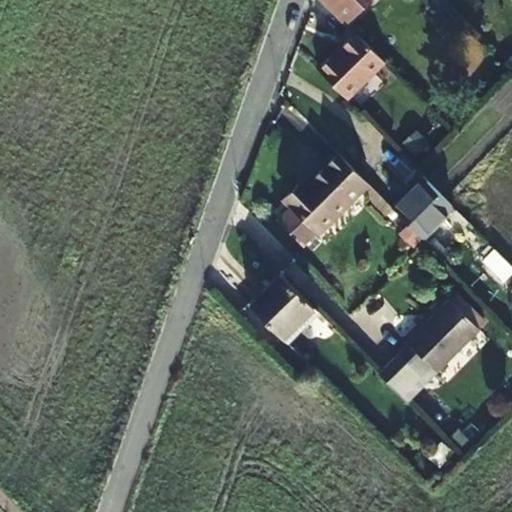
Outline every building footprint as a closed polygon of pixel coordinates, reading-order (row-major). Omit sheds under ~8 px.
[(329,0),(345,16),(361,0),(329,0)] [(393,0),(386,0),(373,13),(384,23),(400,6),(393,0)] [(341,40),(313,69),(342,97),(384,56),(350,21),(336,34),(341,40)] [(317,233),(365,182),(335,153),(300,189),(297,186),(282,200),(317,233)] [(420,178),(391,207),(421,236),(450,208),(420,178)] [(283,339),(315,307),(280,271),(247,302),(283,339)] [(422,381),(476,328),(449,300),(407,341),(410,343),(397,356),(422,381)]
